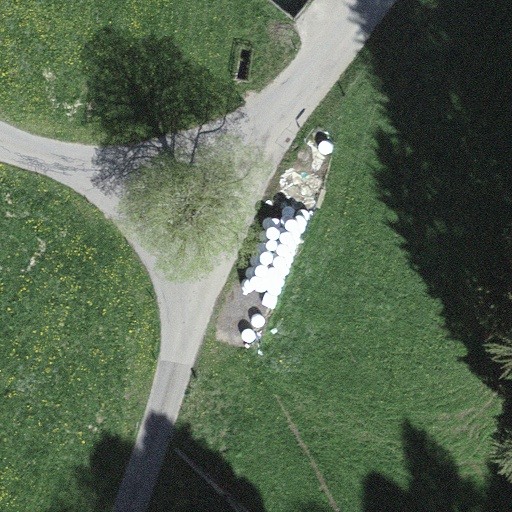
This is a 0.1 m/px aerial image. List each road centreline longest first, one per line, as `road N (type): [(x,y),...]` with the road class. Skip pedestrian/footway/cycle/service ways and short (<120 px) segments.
road 1 (unclassified): [(191,324),(295,96)]
road 2 (unclassified): [(76,165),(121,166),(206,145),(295,96)]
road 3 (unclassified): [(76,165),(144,237),(191,324)]
road 4 (unclassified): [(128,511),(191,324)]
road 5 (unclassified): [(295,96),(371,0)]
